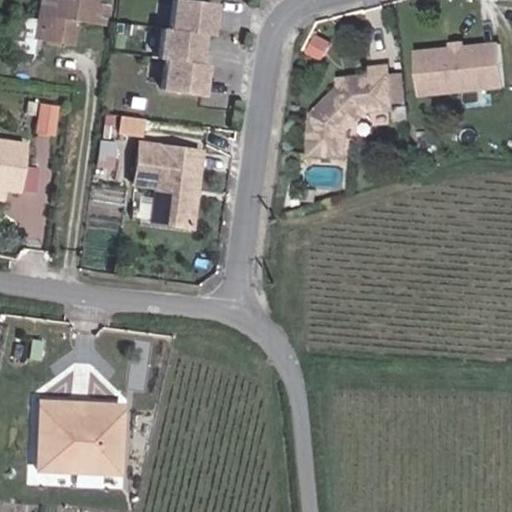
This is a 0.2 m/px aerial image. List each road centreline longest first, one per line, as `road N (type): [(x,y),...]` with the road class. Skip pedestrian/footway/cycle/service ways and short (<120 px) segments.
road 1 (residential): [(229,317),(263,209),(271,20),(295,0)]
road 2 (residential): [(0,285),(229,317)]
road 3 (residential): [(229,317),(295,362),(312,511)]
